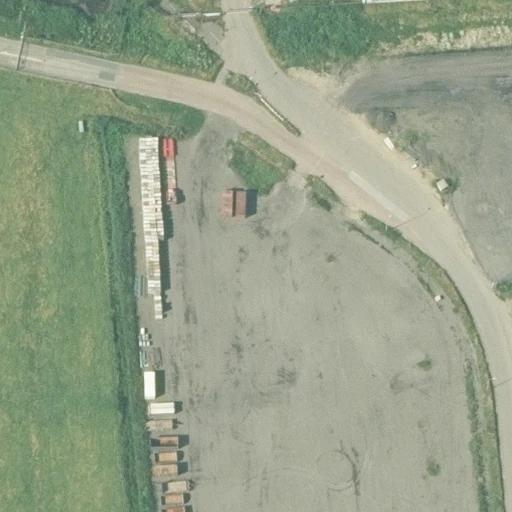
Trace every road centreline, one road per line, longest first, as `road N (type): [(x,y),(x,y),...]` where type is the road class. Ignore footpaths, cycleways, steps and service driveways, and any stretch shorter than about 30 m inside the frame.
road 1 (unclassified): [(75,511),(50,145),(56,115),(89,72),(169,0)]
road 2 (track): [(205,0),(270,82),(444,253),(480,303),(510,426)]
